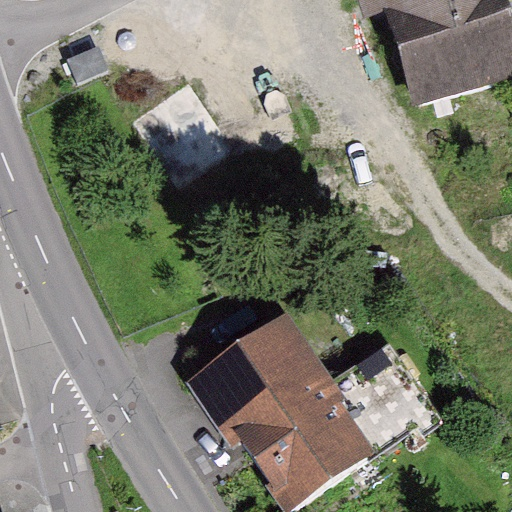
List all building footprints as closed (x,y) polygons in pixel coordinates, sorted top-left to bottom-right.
[(511,0),(355,0),(367,41),(388,35),(415,126),(511,97),(511,34),(504,6),(511,3),(511,0)] [(238,150),(288,120),(247,52),(197,82),(238,150)] [(100,56),(68,70),(79,95),(111,81),(100,56)] [(239,163),(190,88),(131,126),(180,201),(239,163)] [(289,331),(188,398),(263,511),(331,511),(380,479),(376,473),(421,443),(425,449),(444,437),(392,358),(333,397),(289,331)]
